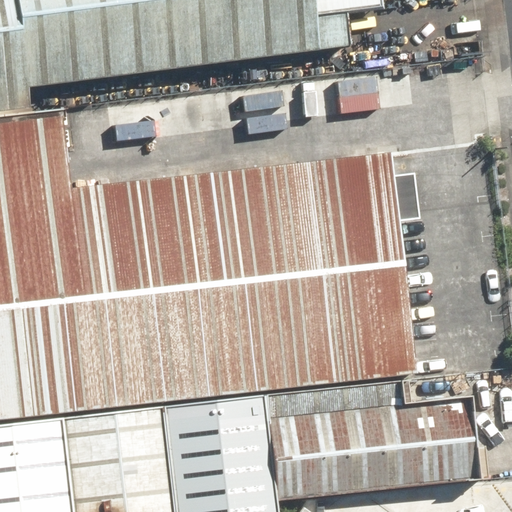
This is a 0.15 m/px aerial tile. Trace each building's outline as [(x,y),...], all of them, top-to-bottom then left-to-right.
[(374,0),(0,0),(0,114),(20,113),(17,93),(346,49),(341,10),(375,6),(374,0)] [(409,374),(383,155),(65,191),(55,109),(0,114),(0,421),(55,415),(155,403),(256,392),(409,374)] [(409,374),(256,392),(269,505),(464,483),(450,370),(409,374)] [(166,511),(270,511),(269,505),(256,392),(155,403),(166,511)] [(166,511),(155,403),(55,415),(66,511),(166,511)] [(0,511),(66,511),(55,415),(0,421),(0,511)]
